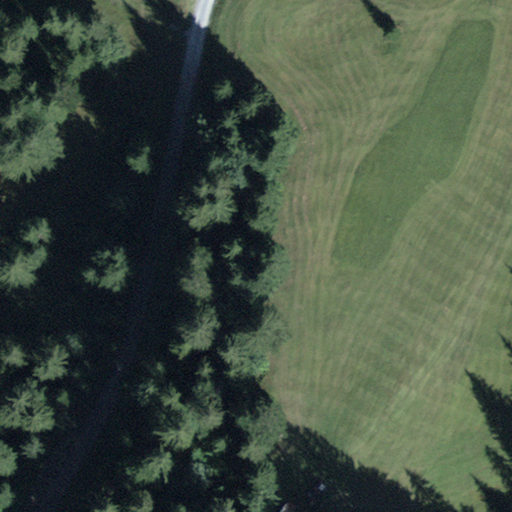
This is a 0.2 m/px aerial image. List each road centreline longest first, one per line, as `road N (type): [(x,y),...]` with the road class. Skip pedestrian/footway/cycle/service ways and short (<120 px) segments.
road 1 (track): [(108,404),(142,300),(207,0)]
road 2 (track): [(47,511),(108,404)]
